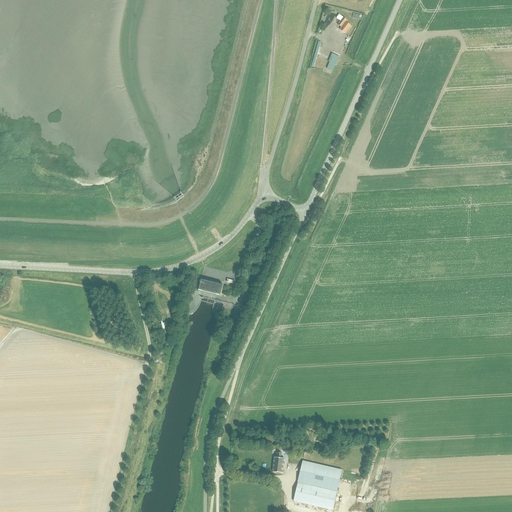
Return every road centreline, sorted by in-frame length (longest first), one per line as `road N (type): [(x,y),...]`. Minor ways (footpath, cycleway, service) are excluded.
road 1 (track): [(135,272),(149,355),(111,511)]
road 2 (unclassified): [(305,212),(397,0)]
road 3 (tertiary): [(265,198),(264,176),(316,0)]
road 4 (tertiary): [(265,198),(200,257),(119,272)]
road 5 (unclassified): [(237,366),(305,212)]
road 6 (unclassified): [(205,511),(207,438),(237,366)]
road 7 (unclassified): [(211,511),(237,366)]
